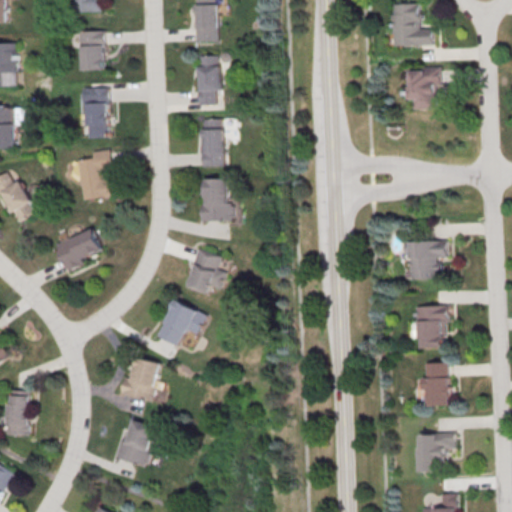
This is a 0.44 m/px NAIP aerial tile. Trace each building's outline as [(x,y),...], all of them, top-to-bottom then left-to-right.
[(0,0),(0,20),(10,20),(9,0),(0,0)] [(73,0),(104,0),(104,10),(74,11),(73,0)] [(200,0),(218,0),(220,40),(199,41),(198,26),(201,26),(200,0)] [(396,3),(421,2),(422,28),(434,27),(435,43),(397,44),(396,3)] [(81,30),(108,29),(109,67),(83,68),(83,44),(82,44),(81,30)] [(0,85),(21,85),(20,41),(0,41),(0,85)] [(203,55),(221,54),(222,89),(218,89),(218,102),(202,103),(202,88),(204,88),(203,55)] [(411,70),(423,69),(423,65),(443,64),(444,84),(437,84),(438,105),(417,106),(416,98),(410,98),(409,86),(412,86),(411,70)] [(85,86),(111,86),(112,135),(90,136),(89,105),(85,105),(85,86)] [(0,146),(20,146),(19,121),(29,121),(28,106),(10,106),(10,101),(0,101),(0,146)] [(205,165),(227,165),(225,117),(206,118),(206,128),(205,128),(205,137),(207,137),(207,150),(205,150),(205,165)] [(79,159),(96,157),(95,151),(113,148),(115,167),(105,168),(106,176),(111,176),(113,194),(85,198),(79,159)] [(21,221),(38,211),(32,200),(35,198),(23,179),(16,183),(9,171),(0,176),(0,191),(2,195),(4,193),(21,221)] [(208,178),(232,177),(233,201),(236,201),(236,204),(238,204),(239,219),(207,220),(207,203),(208,203),(208,178)] [(95,227),(105,248),(84,257),(87,263),(72,270),(60,242),(95,227)] [(407,240),(449,239),(449,256),(440,256),(441,277),(413,278),(412,252),(408,252),(407,240)] [(191,285),(211,292),(213,285),(222,288),(229,270),(220,267),(224,255),(201,247),(192,273),(195,274),(191,285)] [(179,297),(210,314),(200,332),(191,327),(181,345),(159,333),(179,297)] [(417,305),(418,320),(420,320),(421,338),(423,338),(423,347),(446,346),(446,336),(448,336),(447,321),(451,321),(450,304),(417,305)] [(0,360),(11,352),(4,343),(2,344),(0,341),(0,328),(1,328),(0,326),(0,360)] [(139,355),(163,361),(152,399),(124,391),(128,376),(133,378),(139,355)] [(427,362),(427,376),(424,376),(424,388),(428,388),(429,404),(452,404),(451,376),(449,376),(448,362),(427,362)] [(9,433),(32,433),(32,394),(29,393),(29,389),(13,389),(13,393),(12,393),(12,402),(10,402),(9,433)] [(136,418),(159,426),(151,449),(154,450),(149,466),(117,455),(123,439),(129,441),(136,418)] [(419,432),(420,471),(447,470),(447,448),(457,447),(456,431),(419,432)] [(0,498),(16,472),(0,462),(0,498)] [(443,492),(443,505),(424,506),(424,511),(457,511),(457,509),(460,509),(459,492),(443,492)]
